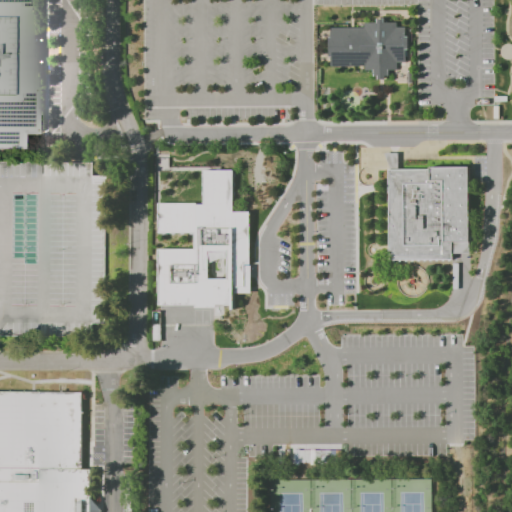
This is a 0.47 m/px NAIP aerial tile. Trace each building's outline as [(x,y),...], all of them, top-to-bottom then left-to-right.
[(0,146),(0,0),(32,0),(32,41),(33,41),(33,133),(18,132),(18,147),(0,146)] [(397,69),(389,69),(389,75),(386,75),(386,79),(377,79),(377,75),(373,75),(373,69),(365,69),(365,65),(331,65),(331,56),(330,56),(329,37),(331,37),(331,27),(365,27),(365,22),(377,22),(377,18),(380,18),(385,18),(385,22),(397,22),(397,27),(406,27),(406,36),(409,36),(409,48),(406,48),(406,62),(397,62),(397,69)] [(0,164),(96,164),(96,177),(109,177),(109,178),(110,178),(111,180),(109,180),(109,325),(96,325),(96,337),(0,338),(0,164)] [(389,168),(395,168),(430,168),(430,166),(470,166),(471,253),(453,253),(453,259),(390,260),(389,168)] [(234,169),(234,211),(250,211),(251,264),(252,264),(252,271),(252,292),(234,292),(234,304),(216,304),(216,307),(197,307),(196,304),(160,304),(160,249),(196,248),(196,232),(160,232),(160,203),(197,202),(197,204),(205,204),(205,170),(234,169)] [(162,340),(154,340),(154,324),(161,324),(162,340)] [(0,511),(0,397),(94,397),(94,511),(0,511)]
